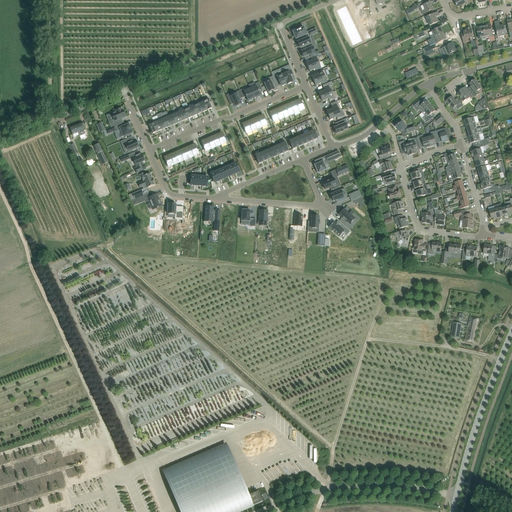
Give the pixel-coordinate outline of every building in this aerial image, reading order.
[(426,1),(418,4),(419,7),(420,8),(423,15),(429,12),(433,10),(430,2),(427,4),(426,1)] [(346,6),(337,10),(339,16),(348,12),(346,6)] [(391,8),(373,13),(377,25),(395,20),(391,8)] [(348,12),(339,16),(341,20),(351,16),(348,12)] [(430,26),(433,24),(438,22),(436,17),(439,15),(438,12),(426,18),(430,26)] [(351,16),(341,20),(344,25),(353,21),(351,16)] [(353,21),(344,25),(346,30),(355,26),(353,21)] [(499,22),(495,22),(496,27),(498,35),(498,37),(506,35),(505,33),(504,26),(500,26),(499,22)] [(490,25),(484,26),(485,36),(489,35),(489,37),(493,36),(490,25)] [(355,26),(346,30),(348,35),(357,31),(355,26)] [(477,27),(478,32),(479,39),(482,38),(482,37),(485,36),(484,26),(477,27)] [(307,32),(306,33),(304,27),(293,32),(294,34),(294,35),(294,36),(295,36),(296,39),(308,34),(307,32)] [(430,36),(431,39),(443,33),(441,27),(432,31),(434,34),(430,36)] [(309,37),(318,33),(316,28),(316,29),(312,30),(307,32),(308,34),(309,37)] [(463,43),(467,42),(466,39),(470,38),(471,42),(474,41),(472,33),(471,28),(469,29),(469,28),(468,29),(463,30),(464,33),(461,33),(463,43)] [(357,31),(348,35),(350,39),(359,35),(357,31)] [(431,39),(427,41),(430,46),(431,45),(436,43),(438,42),(438,43),(442,41),(446,39),(443,33),(431,39)] [(359,35),(350,39),(353,45),(362,41),(359,35)] [(312,46),(317,44),(316,41),(310,43),(308,37),(297,42),(297,43),(296,43),(298,48),(299,47),(300,48),(305,46),(307,49),(312,46)] [(430,46),(424,48),(426,53),(433,50),(438,47),(436,43),(431,45),(430,46)] [(442,48),(446,58),(453,55),(452,52),(456,51),(452,43),(445,47),(442,48)] [(314,51),(312,46),(307,49),(301,51),(302,53),(301,53),(303,57),(309,55),(310,58),(319,54),(317,49),(314,51)] [(320,62),(318,56),(311,59),(312,60),(306,63),(308,67),(320,62)] [(321,68),(318,63),(320,62),(308,67),(310,71),(316,69),(316,70),(321,68)] [(288,70),(282,73),(287,84),(293,82),(290,75),(293,74),(289,65),(286,66),(288,70)] [(326,76),(324,70),(317,73),(318,74),(312,77),(314,81),(326,76)] [(287,84),(282,73),(276,75),(275,73),(272,75),(275,82),(278,80),(280,86),(281,86),(282,87),(287,84)] [(274,90),(272,84),(275,82),(274,79),(273,76),(267,78),(269,81),(264,83),(268,92),(269,92),(269,93),(272,92),(272,91),(274,90)] [(326,82),(324,77),(326,76),(314,81),(315,85),(321,83),(322,84),(326,82)] [(479,83),(478,83),(475,79),(469,84),(471,87),(468,89),(470,91),(473,95),(475,97),(480,94),(478,91),(481,88),(478,84),(479,83)] [(256,86),(250,89),(254,98),(257,97),(257,98),(260,97),(260,96),(259,91),(262,90),(259,82),(255,84),(256,86)] [(331,92),(329,87),(324,89),(325,90),(319,93),(320,97),(333,92),(331,92)] [(458,94),(461,98),(462,99),(463,101),(464,102),(466,100),(467,100),(470,98),(471,99),(473,97),(467,88),(464,90),(463,88),(460,91),(460,92),(458,94)] [(254,98),(250,89),(244,91),(243,89),(239,91),(242,98),(246,97),(248,101),(249,102),(252,100),(251,100),(254,98)] [(239,99),(242,98),(239,91),(236,92),(236,94),(231,96),(230,94),(226,95),(230,105),(234,104),(235,106),(236,106),(237,107),(240,105),(240,104),(241,104),(239,99)] [(336,97),(333,92),(320,97),(322,101),(328,99),(329,102),(334,100),(333,98),(336,97)] [(452,96),(446,102),(448,105),(449,104),(453,109),(456,106),(458,109),(462,106),(463,105),(461,103),(460,101),(459,100),(456,102),(452,96)] [(212,108),(208,97),(203,99),(207,110),(212,108)] [(207,110),(203,99),(202,100),(203,102),(199,104),(198,101),(198,102),(202,112),(207,110)] [(300,99),(295,102),(299,111),(304,109),(300,99)] [(424,111),(431,106),(427,100),(422,105),(419,101),(415,104),(413,106),(418,111),(420,110),(422,113),(424,111)] [(341,110),(337,101),(330,104),(333,109),(327,111),(328,116),(341,110)] [(202,112),(198,102),(193,104),(197,114),(202,112)] [(295,102),(290,104),(294,113),(299,111),(295,102)] [(187,103),(182,106),(183,108),(187,119),(192,117),(188,106),(187,103)] [(197,114),(193,104),(192,104),(193,106),(189,108),(188,106),(192,117),(197,114)] [(290,104),(285,106),(289,115),(294,113),(290,104)] [(285,106),(280,108),(284,118),(289,115),(285,106)] [(427,123),(429,121),(433,118),(430,115),(435,111),(431,106),(424,111),(426,114),(424,115),(425,116),(423,117),(427,123)] [(110,124),(111,128),(112,127),(114,126),(118,125),(116,121),(118,120),(126,117),(122,110),(121,108),(115,111),(116,111),(111,114),(113,119),(111,120),(112,123),(110,124)] [(187,119),(183,108),(182,108),(183,110),(179,112),(178,110),(182,121),(187,119)] [(280,108),(275,110),(279,120),(284,118),(280,108)] [(182,121),(178,110),(173,112),(177,123),(182,121)] [(279,120),(275,110),(270,112),(274,122),(279,120)] [(342,118),(339,111),(341,110),(328,116),(330,120),(336,117),(337,120),(342,118)] [(177,123),(173,112),(168,114),(172,125),(177,123)] [(172,125),(168,114),(163,116),(167,127),(172,125)] [(466,124),(466,126),(475,123),(474,117),(475,117),(474,114),(468,116),(469,119),(463,120),(464,124),(466,124)] [(263,115),(258,117),(262,127),(267,125),(263,115)] [(438,124),(444,119),(441,115),(435,120),(438,124)] [(157,116),(152,118),(153,121),(157,131),(162,129),(158,119),(157,116)] [(167,127),(163,116),(158,119),(162,129),(167,127)] [(258,117),(253,120),(257,129),(262,127),(258,117)] [(334,129),(333,129),(335,134),(336,133),(336,134),(348,129),(346,125),(350,123),(347,118),(340,122),(341,125),(334,128),(334,129)] [(403,121),(402,122),(399,119),(397,121),(393,124),(395,128),(396,127),(398,130),(400,132),(401,131),(403,130),(404,130),(404,131),(406,130),(407,133),(412,132),(416,131),(414,127),(408,129),(407,128),(407,127),(403,121)] [(253,120),(248,122),(252,131),(257,129),(253,120)] [(157,131),(153,121),(148,123),(152,134),(157,131)] [(252,131),(248,122),(242,124),(247,134),(252,131)] [(81,123),(69,128),(71,132),(72,135),(78,133),(79,136),(85,134),(84,130),(83,127),(81,123)] [(475,123),(466,126),(468,132),(477,129),(475,123)] [(132,133),(129,124),(119,128),(121,132),(120,133),(122,137),(127,135),(128,137),(132,135),(131,133),(132,133)] [(105,131),(103,131),(104,135),(107,134),(107,135),(116,131),(114,126),(112,127),(105,131)] [(441,129),(435,131),(439,143),(439,142),(442,141),(442,142),(442,143),(444,142),(445,143),(444,143),(445,143),(449,142),(449,141),(448,139),(451,138),(452,138),(449,129),(449,128),(448,129),(446,129),(446,132),(442,133),(441,129)] [(479,135),(483,133),(481,128),(477,129),(468,132),(470,137),(479,135)] [(318,139),(314,130),(309,132),(312,141),(318,139)] [(431,136),(428,137),(431,147),(435,146),(434,146),(434,145),(436,144),(436,143),(439,142),(439,143),(435,131),(430,133),(431,136)] [(312,141),(309,132),(304,134),(308,143),(312,141)] [(222,133),(217,135),(221,145),(226,142),(222,133)] [(308,143),(304,134),(299,136),(303,145),(308,143)] [(217,135),(212,137),(216,147),(221,145),(217,135)] [(422,135),(417,136),(418,137),(420,144),(421,148),(421,147),(424,146),(424,147),(424,148),(426,147),(427,148),(426,148),(427,148),(431,147),(428,137),(424,138),(422,135)] [(470,144),(475,142),(477,142),(478,145),(485,143),(488,142),(487,138),(481,140),(479,135),(470,137),(470,139),(469,140),(470,144)] [(303,145),(299,136),(294,139),(298,147),(303,145)] [(212,137),(207,139),(211,149),(216,147),(212,137)] [(412,141),(409,142),(412,154),(416,153),(416,152),(418,152),(416,145),(420,144),(418,137),(411,139),(412,141)] [(128,139),(121,142),(124,149),(127,148),(128,151),(129,151),(129,152),(133,151),(132,150),(138,147),(138,146),(139,146),(137,143),(135,140),(129,142),(128,139)] [(211,149),(207,139),(201,141),(205,151),(211,149)] [(289,141),(292,149),(298,147),(294,139),(289,141)] [(403,141),(398,143),(401,150),(404,149),(406,155),(408,154),(409,155),(412,154),(409,142),(405,143),(405,141),(403,141)] [(289,151),(285,142),(280,145),(284,153),(289,151)] [(104,155),(105,155),(99,143),(93,146),(97,154),(98,158),(99,157),(100,159),(102,164),(105,163),(108,162),(104,155)] [(485,143),(478,145),(475,146),(477,150),(471,152),(472,157),(474,157),(482,154),(485,153),(483,147),(486,146),(485,143)] [(74,144),(69,146),(73,157),(78,155),(74,144)] [(195,144),(189,147),(194,156),(199,154),(195,144)] [(379,153),(380,160),(389,157),(388,153),(392,152),(390,144),(385,146),(385,147),(381,148),(377,149),(379,153)] [(284,153),(280,145),(275,147),(279,155),(284,153)] [(189,147),(184,149),(188,158),(194,156),(189,147)] [(279,155),(275,147),(270,149),(274,157),(279,155)] [(184,149),(179,151),(183,160),(188,158),(184,149)] [(274,157),(270,149),(265,151),(269,160),(274,157)] [(179,151),(174,153),(178,163),(183,160),(179,151)] [(269,160),(265,151),(260,153),(264,162),(269,160)] [(314,165),(316,169),(315,169),(317,173),(318,173),(326,170),(324,164),(341,157),(338,151),(325,156),(320,159),(321,162),(314,165)] [(445,157),(442,158),(443,163),(444,164),(448,163),(457,160),(455,154),(451,156),(450,152),(444,154),(445,157)] [(141,153),(132,157),(135,165),(136,165),(137,168),(135,169),(136,173),(146,169),(144,165),(143,165),(142,162),(144,161),(144,160),(145,159),(143,156),(142,156),(141,153)] [(174,153),(169,155),(173,165),(178,163),(174,153)] [(255,155),(258,164),(264,162),(260,153),(255,155)] [(173,165),(169,155),(164,157),(168,167),(173,165)] [(487,158),(484,159),(475,162),(477,167),(485,164),(485,162),(487,160),(487,158)] [(379,163),(375,165),(377,168),(381,166),(382,166),(383,170),(384,172),(385,172),(388,171),(393,170),(391,162),(389,162),(388,159),(383,161),(381,161),(379,163)] [(447,167),(446,168),(446,170),(449,169),(459,166),(457,160),(448,163),(449,166),(447,167)] [(240,172),(236,163),(231,165),(234,174),(240,172)] [(234,174),(231,165),(226,167),(229,176),(234,174)] [(347,165),(336,170),(339,176),(350,172),(347,165)] [(482,167),(477,168),(479,174),(490,170),(489,165),(486,166),(482,167)] [(459,166),(449,169),(451,175),(460,172),(459,166)] [(221,169),(224,178),(229,176),(226,167),(221,169)] [(412,173),(410,174),(411,176),(412,180),(414,179),(424,176),(421,168),(412,170),(412,173)] [(224,178),(221,169),(216,172),(219,180),(224,178)] [(490,170),(479,174),(481,179),(492,176),(490,170)] [(219,180),(216,172),(211,174),(214,183),(219,180)] [(450,178),(449,180),(449,182),(453,181),(453,180),(457,179),(462,178),(460,172),(451,175),(452,178),(450,178)] [(142,187),(143,190),(155,185),(154,184),(155,184),(152,178),(150,174),(146,175),(145,173),(139,175),(140,178),(142,177),(143,181),(142,182),(144,186),(142,187)] [(387,185),(392,183),(397,182),(396,179),(395,176),(394,175),(392,176),(391,173),(386,174),(382,175),(384,181),(386,180),(387,185)] [(417,188),(426,185),(424,176),(414,179),(415,182),(413,182),(414,184),(415,189),(417,188)] [(482,183),(480,184),(481,184),(490,182),(490,179),(492,178),(492,176),(481,179),(482,183)] [(336,184),(333,178),(322,183),(325,189),(330,187),(331,190),(341,186),(339,183),(336,184)] [(462,180),(457,182),(455,182),(456,185),(454,186),(454,188),(463,186),(462,180)] [(490,182),(481,184),(482,190),(489,188),(490,192),(495,191),(500,189),(500,187),(499,186),(495,187),(495,184),(493,184),(491,184),(490,182)] [(430,189),(428,190),(426,185),(417,188),(417,191),(416,191),(416,193),(417,198),(422,196),(426,195),(432,193),(430,189)] [(391,199),(396,198),(401,196),(401,195),(400,193),(400,192),(398,189),(397,189),(396,186),(391,187),(388,188),(389,191),(388,192),(391,199)] [(330,195),(329,195),(331,199),(332,199),(332,200),(333,201),(336,200),(336,202),(337,203),(347,199),(346,195),(342,197),(340,191),(339,191),(338,189),(333,191),(334,193),(330,195)] [(141,190),(132,194),(135,200),(137,198),(144,196),(144,195),(141,190)] [(359,190),(349,195),(352,201),(355,200),(362,197),(359,190)] [(157,209),(158,208),(162,206),(158,197),(157,198),(156,195),(148,198),(153,210),(157,208),(157,209)] [(395,215),(398,214),(403,213),(402,209),(404,209),(402,201),(391,204),(395,215)] [(460,209),(465,208),(469,207),(468,201),(461,203),(462,206),(460,207),(460,209)] [(168,204),(167,214),(168,214),(175,214),(175,217),(175,218),(175,220),(182,220),(183,207),(176,206),(176,204),(172,204),(173,203),(168,203),(168,204)] [(502,206),(502,205),(502,203),(499,204),(500,206),(503,215),(504,215),(505,216),(509,215),(506,206),(503,207),(502,206)] [(205,206),(204,222),(204,221),(212,222),(213,222),(213,220),(214,220),(213,231),(214,231),(219,231),(219,232),(220,211),(215,211),(215,210),(215,211),(213,211),(214,207),(213,207),(205,206)] [(498,219),(495,209),(494,206),(488,208),(489,209),(491,218),(493,218),(494,220),(498,219)] [(342,217),(346,221),(344,224),(350,229),(352,226),(350,224),(355,218),(351,215),(354,212),(350,209),(348,212),(344,208),(339,213),(341,215),(340,216),(342,217)] [(242,210),(242,221),(249,221),(249,226),(255,226),(256,219),(250,219),(250,217),(250,214),(250,211),(247,210),(247,209),(243,209),(243,210),(242,210)] [(434,219),(434,214),(433,209),(432,209),(427,211),(427,213),(422,213),(421,217),(423,218),(422,223),(430,224),(431,219),(434,219)] [(260,210),(259,222),(262,223),(263,223),(267,223),(267,211),(260,210)] [(438,223),(438,224),(437,225),(439,225),(444,226),(445,221),(445,216),(442,216),(442,215),(440,214),(439,214),(438,210),(435,211),(435,214),(434,222),(438,223)] [(461,220),(460,221),(464,221),(463,227),(463,228),(473,229),(474,223),(473,223),(473,222),(473,220),(471,220),(471,218),(472,218),(470,214),(461,216),(461,220)] [(295,215),(294,226),(302,226),(302,215),(295,215)] [(399,229),(404,227),(409,226),(407,218),(404,219),(403,215),(394,218),(396,224),(398,224),(399,229)] [(318,221),(319,217),(312,216),(311,222),(308,221),(307,232),(311,232),(311,228),(318,229),(318,224),(319,221),(318,221)] [(350,231),(338,221),(336,223),(334,221),(329,227),(339,237),(343,232),(347,235),(350,231)] [(407,234),(406,230),(405,230),(401,231),(394,233),(395,237),(397,237),(398,242),(402,245),(407,247),(408,241),(410,236),(409,236),(408,236),(407,235),(407,234)] [(418,253),(418,251),(422,251),(427,251),(428,244),(423,243),(423,241),(415,240),(414,249),(413,248),(412,252),(413,253),(417,253),(418,253)] [(428,252),(428,254),(434,255),(434,251),(434,250),(440,250),(440,252),(441,248),(441,243),(437,242),(437,243),(433,243),(432,248),(429,247),(428,252)] [(461,250),(461,245),(449,244),(449,249),(448,252),(447,252),(447,257),(450,257),(450,256),(454,257),(455,253),(460,254),(461,250)] [(494,264),(495,256),(495,251),(492,250),(492,245),(485,244),(483,253),(489,254),(488,260),(490,261),(490,263),(494,264)] [(476,257),(477,252),(477,247),(473,247),(473,246),(467,245),(467,251),(464,250),(464,249),(463,249),(462,260),(466,260),(466,256),(476,257)] [(495,257),(495,258),(498,259),(506,260),(506,258),(511,259),(511,255),(511,254),(509,253),(510,248),(506,248),(506,246),(500,245),(499,250),(499,255),(495,254),(495,256),(495,257)] [(465,340),(469,341),(474,342),(479,318),(470,316),(465,340)] [(459,339),(461,324),(453,322),(451,337),(459,339)] [(258,491),(247,496),(225,446),(225,447),(166,472),(165,472),(182,511),(237,511),(263,501),(258,491)]
